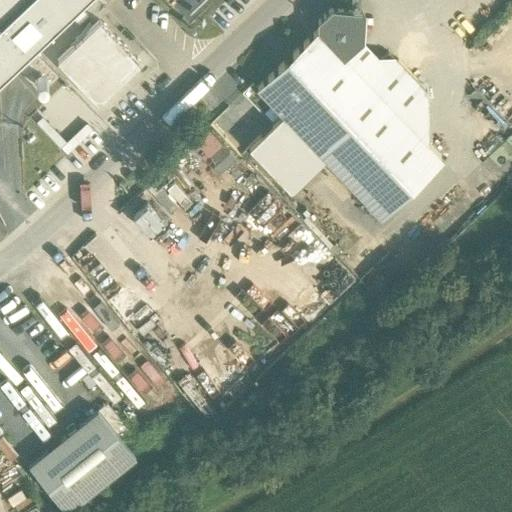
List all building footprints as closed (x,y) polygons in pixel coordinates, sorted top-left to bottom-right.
[(0,0),(0,78),(85,0),(0,0)] [(215,0),(179,0),(177,2),(194,20),(215,0)] [(330,9),(318,21),(318,29),(292,54),(298,60),(318,81),(345,56),(361,41),(362,23),(350,10),(330,9)] [(60,66),(98,104),(138,65),(100,26),(60,66)] [(375,56),(361,41),(345,56),(433,148),(425,89),(397,59),(375,56)] [(345,56),(318,81),(309,89),(283,114),(324,157),(380,215),(441,157),(433,148),(345,56)] [(318,81),(298,60),(289,68),(309,89),(318,81)] [(289,68),(283,62),(257,88),(282,114),(283,114),(309,89),(289,68)] [(67,135),(60,127),(69,119),(56,104),(37,121),(58,143),(67,135)] [(290,190),(324,157),(283,114),(249,147),(290,190)] [(208,127),(190,145),(219,174),(237,156),(208,127)] [(150,235),(165,222),(148,204),(133,218),(150,235)] [(67,511),(136,457),(97,410),(29,466),(66,511),(67,511)]
